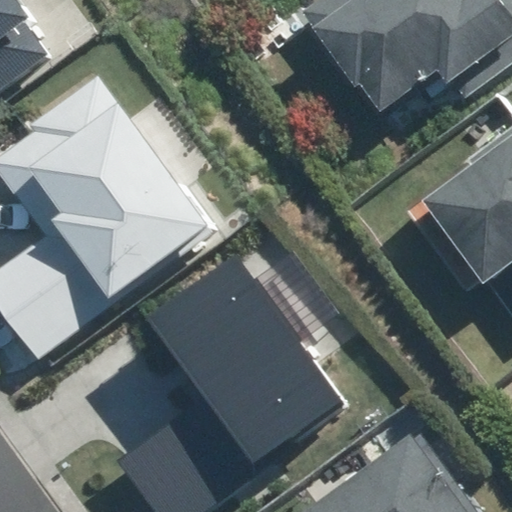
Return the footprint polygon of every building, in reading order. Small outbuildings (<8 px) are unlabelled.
[(0,0),(0,105),(67,53),(24,0),(0,0)] [(511,0),(337,0),(321,12),(400,119),(454,79),(471,101),(511,70),(511,0)] [(0,287),(0,293),(52,364),(230,231),(195,184),(220,165),(171,98),(140,121),(113,85),(9,162),(66,239),(0,287)] [(511,140),(431,205),(438,213),(511,306),(511,140)] [(219,511),(266,481),(257,467),(345,410),(252,268),(164,326),(216,405),(130,461),(163,511),(219,511)] [(477,511),(426,438),(319,511),(477,511)]
